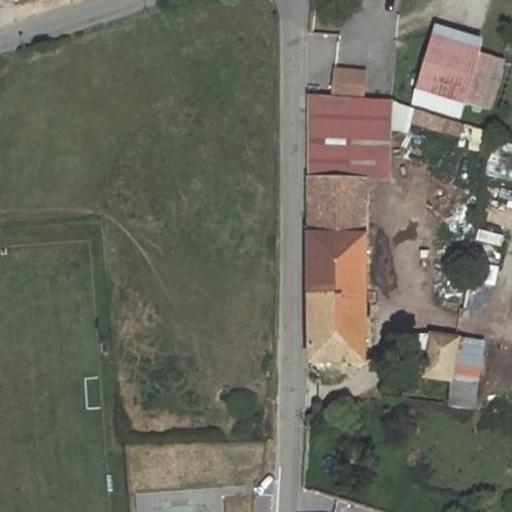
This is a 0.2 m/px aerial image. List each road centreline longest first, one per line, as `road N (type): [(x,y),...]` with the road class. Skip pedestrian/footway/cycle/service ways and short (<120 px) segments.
road 1 (unclassified): [(291,0),(293,392),(285,511)]
road 2 (tertiary): [(0,38),(123,0)]
